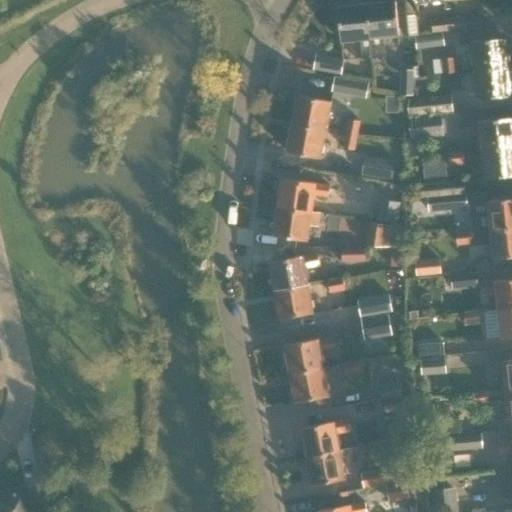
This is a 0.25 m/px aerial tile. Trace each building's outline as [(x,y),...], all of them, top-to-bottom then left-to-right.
[(444,0),(446,9),(457,8),(456,0),(444,0)] [(373,58),(386,56),(384,37),(400,35),(396,2),(368,4),(371,38),(373,58)] [(373,58),(371,38),(368,4),(339,7),(342,41),(360,39),(362,59),(373,58)] [(446,18),(448,31),(463,30),(463,31),(484,28),(483,14),(446,18)] [(434,33),(448,31),(446,18),(432,20),(434,33)] [(415,37),(417,50),(444,46),(443,33),(415,37)] [(476,70),(509,67),(506,38),(473,42),(476,70)] [(344,59),(316,54),(313,69),(342,75),(344,59)] [(434,69),(439,74),(456,73),(455,58),(433,60),(434,69)] [(511,93),(509,67),(476,70),(478,99),(511,95),(511,93)] [(414,69),(401,69),(400,95),(413,95),(414,69)] [(335,76),(332,91),(367,98),(370,83),(335,76)] [(293,123),(327,130),(332,101),(299,95),(293,123)] [(407,99),(408,116),(453,112),(451,95),(407,99)] [(443,135),(441,115),(408,118),(410,138),(443,135)] [(483,150),(511,147),(511,118),(481,121),(481,122),(466,123),(467,135),(482,133),(483,150)] [(345,134),(358,136),(360,122),(348,119),(345,134)] [(321,158),(327,130),(293,123),(288,152),(321,158)] [(355,150),(358,136),(345,134),(343,148),(355,150)] [(511,147),(483,150),(486,179),(511,176),(511,147)] [(448,154),(450,165),(465,164),(463,152),(448,154)] [(364,156),(361,174),(373,176),(392,180),(395,162),(364,156)] [(428,197),(466,194),(465,181),(448,183),(446,160),(422,162),(424,186),(419,186),(420,198),(428,197)] [(279,207),(312,211),(315,195),(329,197),(330,186),(316,184),(316,183),(283,178),(279,207)] [(466,194),(428,197),(429,211),(467,208),(466,194)] [(398,222),(401,204),(401,201),(378,198),(375,219),(383,220),(398,222)] [(511,198),(489,201),(472,203),(475,231),(492,230),(511,227),(511,198)] [(321,213),(312,211),(279,207),(275,235),(308,240),(310,224),(319,225),(321,213)] [(366,246),(396,247),(398,227),(369,223),(366,246)] [(475,231),(471,232),(473,244),(473,245),(493,243),(495,259),(511,257),(511,227),(492,230),(475,231)] [(471,231),(456,232),(458,245),(473,244),(471,232),(471,231)] [(366,261),(365,247),(341,248),(341,262),(366,261)] [(275,290),(309,284),(306,268),(320,265),(318,254),(304,256),(270,261),(275,290)] [(417,275),(441,273),(440,259),(416,261),(417,275)] [(478,287),(477,272),(451,274),(452,289),(478,287)] [(345,290),(343,278),(328,280),(330,292),(345,290)] [(500,309),(511,308),(511,279),(497,281),(482,283),(483,294),(498,293),(500,309)] [(309,284),(275,290),(281,319),(314,313),(309,284)] [(358,300),(361,316),(392,311),(389,294),(358,300)] [(511,308),(500,309),(502,338),(511,337),(511,308)] [(410,310),(411,318),(419,317),(418,309),(410,310)] [(480,323),(479,311),(464,312),(466,325),(480,323)] [(361,319),(365,339),(393,334),(389,314),(361,319)] [(291,373),(324,367),(321,350),(336,348),(334,336),(319,339),(319,338),(286,345),(291,373)] [(444,355),(443,343),(418,345),(419,356),(444,355)] [(446,373),(444,357),(420,359),(421,375),(446,373)] [(508,389),(511,389),(511,359),(505,360),(505,361),(490,363),(491,374),(506,373),(508,389)] [(344,363),(346,375),(361,372),(358,360),(344,363)] [(324,367),(291,373),(297,402),(330,396),(324,367)] [(399,382),(379,386),(382,399),(402,395),(399,382)] [(488,403),(487,391),(472,392),(474,405),(488,403)] [(383,400),(385,413),(392,411),(404,409),(402,396),(383,400)] [(404,409),(392,411),(396,438),(408,436),(404,409)] [(462,432),(460,418),(436,421),(437,435),(462,432)] [(307,456),(340,450),(337,433),(351,430),(349,419),(335,422),(335,421),(302,428),(307,456)] [(440,437),(441,452),(483,447),(482,433),(440,437)] [(511,441),(498,442),(499,454),(511,452),(511,441)] [(340,450),(307,456),(313,484),(346,478),(340,450)] [(385,484),(407,479),(404,464),(382,469),(385,484)] [(511,498),(511,469),(502,470),(505,499),(511,498)] [(386,486),(389,502),(409,499),(406,482),(386,486)] [(28,509),(23,487),(0,492),(0,511),(43,511),(42,505),(28,509)] [(458,511),(456,487),(433,489),(434,511),(458,511)] [(318,511),(367,511),(365,502),(351,505),(351,504),(318,511)]
